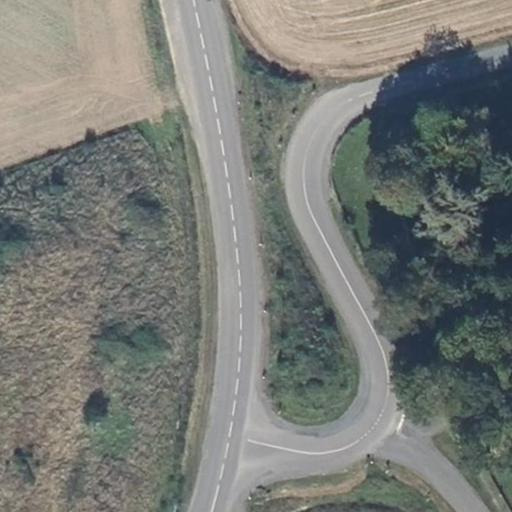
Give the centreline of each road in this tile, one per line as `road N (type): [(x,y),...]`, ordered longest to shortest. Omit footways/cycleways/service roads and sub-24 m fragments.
road 1 (tertiary): [(383,414),(389,380),(376,336),(307,205),(301,166),(315,131),(337,106),(511,53)]
road 2 (tertiary): [(193,0),(234,238),(240,344),(233,436)]
road 3 (tertiary): [(233,436),(325,455),(361,442),(383,414)]
road 4 (unclassified): [(477,511),(452,470),(403,422),(383,414)]
